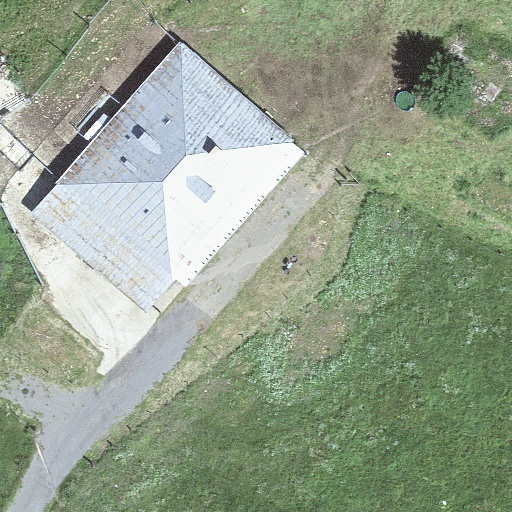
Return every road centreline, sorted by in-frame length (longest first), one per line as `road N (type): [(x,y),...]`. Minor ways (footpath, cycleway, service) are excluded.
road 1 (track): [(25,511),(319,168)]
road 2 (track): [(395,0),(319,168)]
